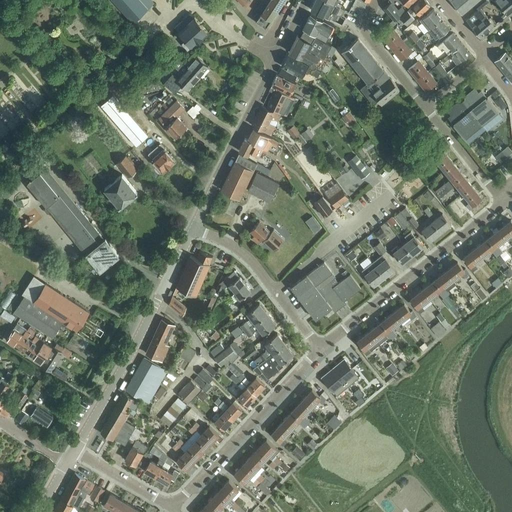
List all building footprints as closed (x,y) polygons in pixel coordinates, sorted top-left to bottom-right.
[(113,0),(133,21),(148,8),(140,0),(113,0)] [(262,0),(256,9),(255,11),(260,15),(269,0),(262,0)] [(269,0),(260,15),(256,21),(266,28),(284,0),(269,0)] [(326,0),(315,0),(311,9),(330,19),(333,13),(341,17),(345,10),(336,5),(326,0)] [(401,16),(400,17),(407,24),(414,18),(410,14),(415,10),(419,15),(430,5),(426,0),(418,0),(406,11),(401,16)] [(450,0),(462,14),(478,0),(450,0)] [(479,9),(466,20),(480,37),(495,25),(494,25),(495,24),(496,22),(491,16),(489,18),(480,7),(488,1),(487,0),(479,0),(475,4),(479,9)] [(511,0),(494,0),(506,14),(511,9),(511,0)] [(390,3),(383,9),(392,19),(393,20),(388,24),(389,24),(391,28),(396,23),(395,22),(400,17),(401,16),(406,11),(402,6),(397,11),(390,3)] [(422,23),(418,26),(423,32),(427,29),(441,18),(433,8),(420,20),(422,23)] [(326,40),(333,25),(310,13),(303,29),(326,40)] [(192,47),(208,32),(194,17),(185,25),(181,21),(175,27),(178,31),(186,40),(182,43),(187,49),(191,46),(192,47)] [(441,18),(427,29),(436,40),(450,28),(441,18)] [(331,45),(304,30),(300,37),(298,35),(289,52),(314,66),(320,56),(324,59),(331,45)] [(392,49),(403,41),(394,30),(384,38),(392,49)] [(407,36),(412,42),(418,37),(413,31),(407,36)] [(450,52),(461,43),(453,32),(437,45),(441,50),(444,49),(448,54),(450,52)] [(358,37),(342,51),(368,83),(361,89),(373,104),(378,101),(381,104),(400,89),(391,78),(390,79),(384,71),(385,70),(358,37)] [(403,41),(392,49),(401,60),(412,52),(416,48),(407,37),(403,41)] [(412,42),(413,43),(419,51),(425,46),(418,37),(412,42)] [(461,43),(450,52),(454,56),(452,58),(457,64),(470,53),(461,43)] [(423,56),(432,67),(435,64),(432,60),(435,57),(430,50),(423,56)] [(511,59),(505,52),(495,60),(511,80),(511,79),(511,59)] [(288,54),(282,66),(302,76),(308,64),(288,54)] [(182,65),(187,69),(189,67),(199,76),(208,66),(196,56),(191,62),(187,59),(184,63),(182,65)] [(417,80),(428,72),(419,61),(409,69),(417,80)] [(441,78),(447,73),(439,63),(433,68),(441,78)] [(307,71),(317,77),(321,71),(310,66),(307,71)] [(187,90),(199,76),(189,67),(187,69),(178,79),(172,74),(163,84),(174,94),(182,85),(187,90)] [(281,67),(278,73),(288,78),(293,81),(296,75),(291,72),(281,67)] [(428,72),(417,80),(426,91),(436,83),(428,72)] [(296,83),(277,75),(276,74),(271,86),(291,94),(296,83)] [(296,97),(291,94),(271,86),(269,90),(274,92),(267,106),(287,115),(296,97)] [(467,102),(465,104),(481,124),(487,131),(503,118),(498,111),(499,110),(487,96),(486,97),(481,91),(478,93),(475,88),(465,96),(465,99),(467,102)] [(499,94),(494,99),(502,109),(507,105),(499,94)] [(102,105),(101,105),(136,146),(148,135),(113,95),(112,96),(102,105)] [(177,117),(185,109),(177,100),(158,118),(176,138),(187,127),(177,117)] [(481,124),(465,104),(462,106),(460,103),(457,103),(448,110),(452,115),(449,117),(454,123),(453,124),(464,138),(481,124)] [(187,111),(194,118),(197,115),(200,112),(193,105),(187,111)] [(257,115),(276,125),(281,115),(279,114),(262,105),(257,115)] [(350,110),(343,115),(351,125),(357,120),(350,110)] [(276,125),(257,115),(252,125),(269,134),(272,135),(276,125)] [(304,144),(307,142),(294,125),(288,130),(294,138),(297,135),(304,144)] [(254,128),(248,140),(254,143),(250,151),(260,156),(263,149),(268,151),(272,142),(278,146),(280,142),(254,128)] [(403,133),(396,140),(401,145),(409,138),(403,133)] [(248,140),(246,138),(239,150),(257,160),(260,156),(250,151),(254,143),(248,140)] [(164,171),(176,161),(161,144),(149,155),(164,171)] [(511,151),(508,146),(502,150),(507,157),(511,153),(511,151)] [(501,151),(496,155),(500,161),(501,162),(507,157),(502,150),(501,151)] [(444,170),(453,162),(443,151),(436,157),(435,155),(429,160),(433,165),(437,161),(444,170)] [(238,153),(221,189),(239,198),(255,167),(268,173),(270,169),(238,153)] [(128,177),(137,170),(126,156),(117,163),(128,177)] [(351,164),(353,168),(362,179),(370,173),(361,162),(359,158),(351,164)] [(28,183),(48,207),(45,210),(48,214),(51,211),(86,254),(105,239),(94,226),(95,225),(92,222),(91,223),(41,161),(22,175),(28,183)] [(438,194),(462,174),(453,162),(444,170),(451,178),(444,183),(435,190),(438,194)] [(422,163),(416,167),(420,172),(426,167),(422,163)] [(270,201),(279,184),(257,173),(248,190),(270,201)] [(119,207),(137,192),(122,174),(114,181),(113,179),(110,181),(112,183),(104,189),(119,207)] [(463,192),(471,185),(462,174),(438,194),(441,197),(456,184),(463,192)] [(471,185),(463,192),(470,200),(465,204),(469,209),(474,204),(473,203),(481,197),(471,185)] [(328,198),(336,207),(348,198),(341,188),(328,198)] [(424,194),(430,200),(434,197),(428,190),(424,194)] [(324,216),(332,210),(322,197),(314,203),(324,216)] [(400,211),(400,212),(410,224),(414,229),(414,228),(419,225),(405,207),(403,209),(400,211)] [(424,210),(429,217),(433,213),(428,207),(424,210)] [(400,211),(395,216),(405,229),(410,224),(400,212),(400,211)] [(441,232),(451,224),(443,213),(432,221),(441,232)] [(499,229),(506,238),(511,233),(511,221),(511,220),(499,229)] [(260,221),(251,231),(255,235),(252,238),(258,243),(262,239),(274,251),(285,239),(274,229),(271,233),(269,231),(270,231),(260,221)] [(431,240),(441,232),(432,221),(422,229),(431,240)] [(381,228),(376,233),(381,240),(387,235),(381,228)] [(487,238),(500,254),(503,251),(497,245),(506,238),(499,229),(487,238)] [(412,255),(423,247),(414,236),(413,236),(411,233),(406,237),(409,240),(404,244),(412,255)] [(106,238),(105,239),(86,254),(87,255),(88,254),(100,270),(108,263),(108,264),(112,261),(111,260),(119,254),(106,238)] [(476,247),(483,256),(491,250),(496,257),(500,254),(487,238),(476,247)] [(374,246),(380,255),(387,250),(380,241),(374,246)] [(402,263),(412,255),(404,244),(399,248),(397,245),(392,250),(402,263)] [(483,256),(476,247),(464,256),(470,264),(468,266),(473,271),(477,268),(474,263),(483,256)] [(197,257),(190,255),(176,286),(196,295),(213,256),(200,250),(197,257)] [(346,255),(351,261),(356,256),(352,250),(346,255)] [(503,251),(500,254),(505,261),(510,256),(505,250),(503,251)] [(500,254),(496,257),(501,263),(505,261),(500,254)] [(386,258),(375,266),(384,277),(394,269),(386,258)] [(350,274),(343,279),(344,279),(339,283),(338,283),(331,274),(333,273),(324,262),(307,275),(307,274),(291,286),(297,295),(298,294),(312,312),(311,313),(316,319),(332,307),(335,311),(346,303),(344,301),(361,288),(350,274)] [(446,271),(456,284),(453,280),(462,273),(465,277),(470,274),(466,268),(464,269),(458,262),(446,271)] [(384,277),(375,266),(372,263),(362,271),(373,285),(384,277)] [(81,265),(78,272),(87,277),(91,270),(81,265)] [(240,298),(251,290),(239,275),(239,276),(234,270),(225,277),(226,278),(219,284),(219,283),(215,292),(220,293),(222,287),(224,288),(230,284),(235,291),(234,293),(238,299),(240,297),(240,298)] [(434,280),(447,296),(448,295),(450,293),(448,290),(456,284),(446,271),(434,280)] [(92,273),(87,279),(95,287),(100,280),(92,273)] [(492,282),(496,287),(503,282),(499,277),(492,282)] [(423,289),(430,298),(438,292),(444,298),(447,296),(434,280),(423,289)] [(77,330),(89,311),(45,282),(33,301),(24,295),(14,311),(52,336),(63,320),(77,330)] [(487,295),(480,287),(476,291),(482,299),(487,295)] [(430,298),(423,289),(411,299),(417,306),(415,308),(420,313),(425,309),(421,305),(430,298)] [(448,295),(447,296),(455,308),(459,305),(450,293),(448,295)] [(186,307),(172,296),(169,304),(183,315),(186,307)] [(444,298),(442,299),(452,312),(456,308),(455,308),(447,296),(444,298)] [(245,331),(268,313),(259,302),(247,312),(251,317),(246,321),(246,320),(240,325),(245,331)] [(392,313),(400,322),(408,315),(412,319),(417,316),(412,310),(411,311),(404,304),(392,313)] [(6,311),(2,316),(9,320),(12,315),(6,311)] [(439,312),(436,315),(441,321),(444,319),(439,312)] [(268,313),(245,331),(249,336),(254,332),(254,331),(259,327),(263,333),(276,324),(268,313)] [(381,322),(393,338),(397,335),(391,329),(400,322),(392,313),(381,322)] [(162,319),(147,353),(157,358),(159,353),(162,355),(167,345),(166,344),(171,331),(174,324),(162,319)] [(439,321),(431,328),(439,337),(446,330),(442,325),(440,323),(439,321)] [(370,331),(380,344),(388,338),(390,340),(393,338),(381,322),(370,331)] [(7,338),(16,345),(27,329),(17,323),(7,338)] [(235,337),(242,331),(238,325),(231,331),(235,337)] [(16,345),(25,351),(32,340),(28,337),(29,336),(32,338),(34,335),(33,335),(35,331),(30,327),(28,330),(27,329),(16,345)] [(216,331),(211,335),(216,339),(220,335),(216,331)] [(380,344),(370,331),(358,341),(364,348),(362,349),(367,355),(371,351),(380,344)] [(264,351),(259,355),(260,356),(263,360),(285,343),(277,333),(265,342),(269,348),(265,352),(264,351)] [(25,351),(34,357),(43,343),(43,342),(39,340),(37,343),(32,340),(25,351)] [(42,364),(49,354),(55,346),(54,345),(52,347),(44,341),(43,342),(43,343),(34,357),(43,363),(42,364)] [(231,343),(237,351),(238,352),(241,356),(242,356),(245,354),(245,353),(235,341),(231,343)] [(53,371),(53,372),(65,380),(68,374),(55,366),(63,353),(69,357),(72,352),(64,347),(64,348),(56,343),(55,346),(49,354),(42,364),(53,371)] [(190,361),(197,350),(187,344),(186,345),(183,343),(180,348),(183,350),(180,355),(190,361)] [(221,343),(211,351),(214,356),(224,348),(221,343)] [(230,344),(231,345),(220,353),(225,361),(224,363),(225,364),(237,351),(231,343),(230,344)] [(263,360),(259,363),(253,368),(266,380),(280,369),(283,366),(281,363),(293,354),(285,343),(263,360)] [(258,350),(255,346),(254,346),(245,353),(245,354),(242,356),(245,360),(258,350)] [(238,376),(237,376),(256,394),(265,385),(256,377),(251,382),(250,380),(249,381),(241,373),(242,371),(232,362),(239,355),(237,353),(238,352),(237,351),(225,364),(238,376)] [(144,356),(126,389),(142,398),(160,365),(144,356)] [(343,361),(334,368),(348,386),(359,377),(345,359),(343,361)] [(386,367),(392,375),(399,370),(393,362),(386,367)] [(213,375),(217,372),(209,364),(205,368),(213,375)] [(198,373),(207,382),(202,388),(202,389),(213,377),(203,368),(198,373)] [(324,376),(323,377),(337,395),(348,386),(334,368),(324,376)] [(202,387),(205,383),(198,376),(194,380),(202,387)] [(234,380),(242,388),(237,394),(239,395),(247,404),(256,394),(237,376),(234,380)] [(213,378),(213,377),(202,389),(207,393),(213,387),(209,383),(213,378)] [(188,402),(200,389),(191,380),(179,393),(188,402)] [(14,405),(3,398),(10,386),(3,381),(0,385),(0,411),(7,416),(14,405)] [(160,398),(166,389),(162,386),(155,395),(160,398)] [(302,400),(311,408),(318,400),(322,403),(326,399),(321,394),(320,396),(312,389),(302,400)] [(359,389),(353,393),(358,399),(361,396),(363,395),(359,389)] [(13,402),(21,407),(29,395),(22,390),(13,402)] [(202,390),(197,396),(202,401),(207,395),(202,390)] [(124,391),(101,432),(114,440),(115,438),(125,444),(136,426),(125,419),(129,412),(126,411),(129,406),(134,409),(140,401),(124,391)] [(183,408),(187,404),(178,397),(175,401),(183,408)] [(223,409),(223,410),(233,419),(242,410),(233,402),(229,406),(223,401),(222,402),(218,398),(215,401),(223,409)] [(47,425),(54,416),(29,400),(16,418),(24,423),(30,414),(47,425)] [(292,411),(307,425),(310,421),(304,416),(311,408),(302,400),(292,411)] [(180,412),(183,408),(175,401),(171,405),(180,412)] [(176,416),(180,412),(171,405),(168,409),(176,416)] [(172,421),(176,416),(168,409),(164,414),(172,421)] [(223,410),(219,414),(218,412),(212,417),(224,428),(233,419),(223,410)] [(282,422),(291,430),(298,422),(304,428),(307,425),(292,411),(282,422)] [(169,425),(172,421),(164,414),(160,418),(169,425)] [(341,422),(337,418),(334,415),(327,422),(334,429),(341,422)] [(197,422),(193,426),(197,430),(201,426),(197,422)] [(291,430),(282,422),(272,433),(280,440),(278,441),(283,446),(287,441),(283,438),(291,430)] [(201,434),(210,443),(219,434),(209,425),(201,434)] [(193,434),(197,430),(193,426),(189,430),(193,434)] [(193,443),(202,452),(210,443),(201,434),(193,443)] [(136,465),(144,452),(148,446),(137,439),(125,459),(136,465)] [(267,439),(258,448),(268,456),(271,459),(273,461),(273,460),(277,456),(275,455),(279,450),(267,439)] [(176,443),(172,447),(177,451),(181,447),(176,443)] [(185,451),(194,460),(202,452),(193,443),(185,451)] [(292,451),(300,459),(305,453),(297,445),(292,451)] [(250,456),(260,465),(268,456),(258,448),(250,456)] [(194,460),(185,451),(177,460),(186,469),(194,460)] [(156,477),(168,456),(163,452),(159,458),(160,458),(157,463),(151,460),(145,470),(156,477)] [(168,456),(156,477),(167,483),(170,478),(175,480),(180,472),(175,469),(173,473),(167,469),(168,468),(169,468),(173,461),(168,456)] [(260,465),(250,456),(243,465),(252,474),(257,478),(261,482),(265,478),(256,470),(260,465)] [(277,456),(273,460),(285,472),(290,467),(284,461),(283,462),(277,456)] [(269,464),(284,478),(288,474),(285,472),(273,460),(273,461),(269,464)] [(243,465),(234,474),(244,482),(249,477),(253,481),(257,478),(252,474),(243,465)] [(61,497),(73,505),(78,507),(88,491),(91,493),(96,485),(87,479),(83,485),(82,485),(86,478),(76,472),(61,497)] [(267,494),(271,491),(261,482),(257,478),(253,481),(267,494)] [(221,489),(230,497),(238,488),(229,480),(221,489)] [(91,496),(99,500),(105,490),(97,485),(91,496)] [(213,497),(222,506),(230,497),(221,489),(213,497)] [(115,511),(122,500),(111,493),(104,503),(110,507),(109,508),(115,511)] [(61,497),(52,511),(69,511),(73,505),(61,497)] [(205,506),(212,511),(216,511),(222,506),(213,497),(205,506)] [(239,497),(235,501),(240,505),(244,501),(239,497)] [(129,511),(133,506),(122,500),(115,511),(129,511)] [(231,505),(238,511),(245,511),(246,511),(240,505),(235,501),(231,505)]
